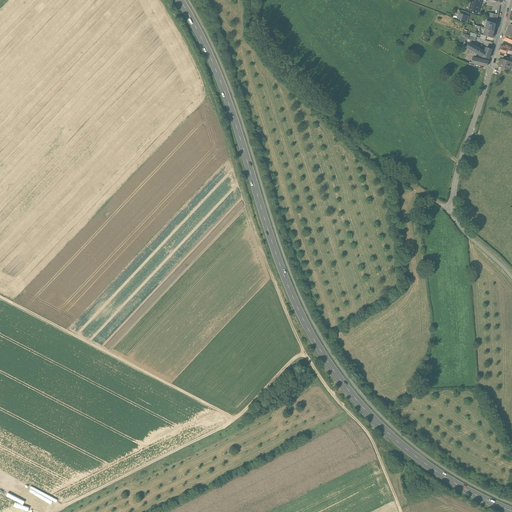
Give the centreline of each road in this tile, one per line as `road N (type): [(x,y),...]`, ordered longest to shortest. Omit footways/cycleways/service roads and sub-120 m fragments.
road 1 (secondary): [(185,0),(218,67),(273,246),(333,370),(412,456),(509,511)]
road 2 (track): [(302,348),(271,279),(213,82),(167,0)]
road 3 (track): [(253,0),(258,44),(290,79),(368,154),(452,212)]
road 4 (track): [(54,511),(237,420),(302,348)]
road 5 (track): [(237,420),(0,297)]
road 6 (track): [(400,511),(368,436),(302,348)]
road 7 (track): [(485,89),(457,170),(452,212)]
